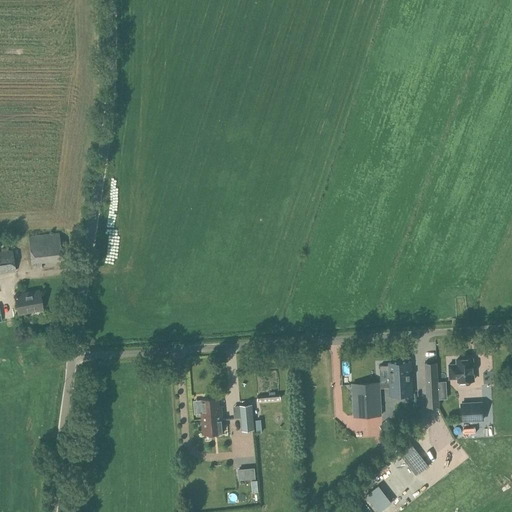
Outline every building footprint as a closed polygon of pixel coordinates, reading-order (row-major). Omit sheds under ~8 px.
[(0,280),(12,281),(12,268),(0,268),(0,280)] [(40,290),(15,295),(19,313),(43,309),(40,290)] [(457,363),(449,364),(450,378),(458,377),(458,380),(474,379),(473,358),(457,358),(457,363)] [(437,360),(425,361),(427,393),(439,392),(437,360)] [(411,362),(389,363),(391,395),(413,393),(411,362)] [(382,414),(380,382),(352,383),(353,416),(382,414)] [(204,412),(201,412),(203,434),(224,432),(222,406),(220,406),(219,397),(202,398),(204,412)] [(484,419),(483,402),(461,404),(462,420),(484,419)] [(255,403),(243,404),(245,429),(257,428),(256,421),(255,403)] [(386,421),(380,426),(385,433),(391,426),(386,421)] [(399,447),(420,475),(429,468),(408,440),(399,447)] [(403,475),(409,479),(413,471),(407,467),(403,475)] [(268,470),(259,471),(260,479),(269,478),(268,470)] [(384,476),(372,484),(387,505),(399,497),(384,476)]
